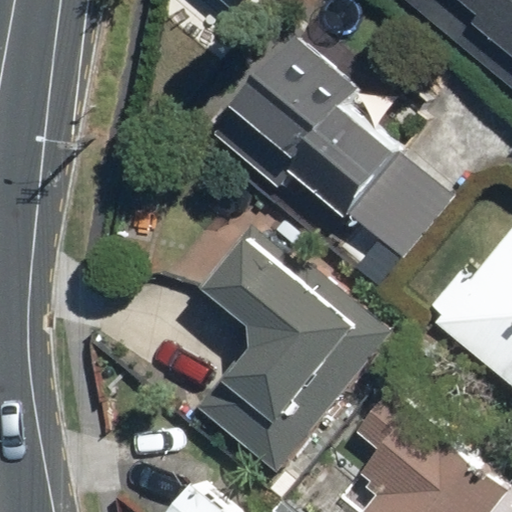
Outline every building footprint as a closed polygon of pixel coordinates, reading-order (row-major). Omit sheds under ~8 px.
[(260,0),(240,0),(252,10),(260,0)] [(511,0),(419,0),(511,74),(511,0)] [(414,147),(419,141),(362,96),(371,85),(307,34),(228,133),(309,197),(323,180),(422,258),(473,194),(414,147)] [(412,329),(274,217),(219,284),(278,331),(216,406),(296,471),(412,329)] [(412,263),(369,232),(344,265),(387,297),(412,263)] [(511,249),(454,322),(511,367),(511,249)] [(511,511),(511,471),(412,384),(372,428),(393,447),(372,470),(396,491),(376,511),(511,511)] [(164,511),(195,472),(204,460),(164,429),(118,490),(147,511),(164,511)] [(254,511),(212,478),(185,511),(254,511)]
